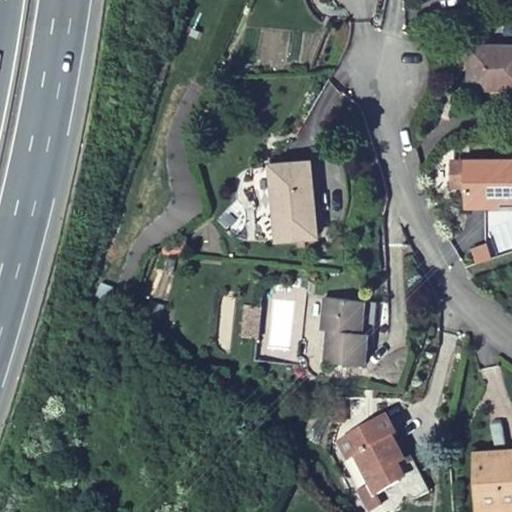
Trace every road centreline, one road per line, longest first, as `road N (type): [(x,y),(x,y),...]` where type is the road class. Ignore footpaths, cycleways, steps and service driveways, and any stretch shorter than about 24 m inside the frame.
road 1 (residential): [(511,338),(439,258),(408,190),(389,60)]
road 2 (motorway): [(0,304),(64,0)]
